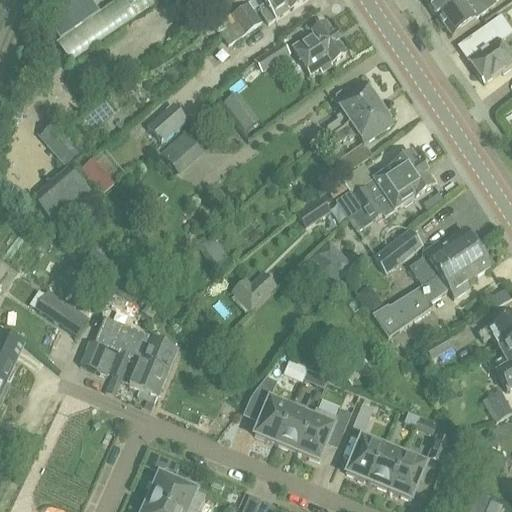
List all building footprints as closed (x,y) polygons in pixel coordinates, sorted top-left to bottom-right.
[(97,14),(87,0),(74,0),(45,21),(59,41),(97,14)] [(129,10),(143,0),(161,0),(162,1),(164,0),(121,0),(55,46),(69,66),(136,20),(129,10)] [(260,9),(273,0),(251,0),(253,3),(255,1),(260,9)] [(261,14),(269,27),(309,1),(307,0),(273,0),(260,9),(263,13),(261,14)] [(421,0),(435,19),(461,0),(421,0)] [(450,39),(494,7),(489,0),(461,0),(435,19),(450,39)] [(215,28),(221,37),(254,16),(247,6),(215,28)] [(221,37),(228,47),(260,26),(254,16),(221,37)] [(293,51),(310,78),(319,72),(322,77),(333,69),(332,67),(346,58),(325,27),(311,36),(313,38),(293,51)] [(467,64),(483,87),(511,66),(511,64),(497,43),(467,64)] [(252,64),(261,77),(289,58),(281,45),(252,64)] [(326,131),(332,140),(378,108),(371,99),(373,96),(369,90),(366,90),(364,88),(351,97),(349,94),(343,92),(336,98),(335,103),(337,106),(336,107),(342,115),(335,121),(337,124),(326,131)] [(192,116),(214,109),(208,89),(186,96),(192,116)] [(222,105),(244,134),(255,125),(233,97),(222,105)] [(22,106),(9,105),(8,108),(7,120),(20,121),(22,106)] [(146,130),(161,147),(187,124),(172,107),(165,113),(146,130)] [(357,138),(363,146),(364,148),(393,129),(390,126),(391,123),(387,117),(385,117),(378,108),(332,140),(337,147),(347,140),(350,144),(357,138)] [(38,140),(65,171),(81,157),(54,126),(38,140)] [(159,157),(178,179),(203,157),(183,135),(159,157)] [(338,208),(348,222),(383,198),(424,170),(420,165),(418,166),(411,156),(391,169),(388,168),(380,173),(381,178),(374,182),(364,167),(341,183),(350,195),(338,203),(339,204),(338,208)] [(112,190),(91,165),(82,173),(102,198),(112,190)] [(383,198),(348,222),(357,235),(392,212),(394,214),(403,208),(405,210),(414,204),(414,202),(434,189),(426,177),(428,176),(424,170),(383,198)] [(34,203),(55,228),(92,197),(71,172),(34,203)] [(422,208),(427,214),(442,204),(438,197),(422,208)] [(295,219),(304,233),(329,216),(320,203),(295,219)] [(371,263),(384,279),(421,251),(408,234),(371,263)] [(407,271),(420,291),(429,285),(428,285),(476,252),(465,234),(441,250),(438,244),(422,255),(425,260),(407,271)] [(201,248),(221,274),(232,266),(212,239),(201,248)] [(329,247),(306,271),(330,295),(354,270),(329,247)] [(87,259),(114,278),(119,270),(93,251),(87,259)] [(370,319),(386,343),(432,311),(430,309),(429,307),(448,295),(453,303),(469,293),(466,287),(489,272),(476,252),(428,285),(429,285),(420,291),(419,292),(418,291),(385,311),(384,310),(370,319)] [(87,264),(77,274),(80,277),(72,284),(81,292),(97,275),(87,264)] [(88,289),(100,308),(117,296),(104,277),(88,289)] [(250,315),(275,291),(262,279),(251,290),(245,284),(232,297),(250,315)] [(34,311),(43,297),(38,293),(28,308),(34,311)] [(383,309),(379,302),(368,310),(373,317),(383,309)] [(348,307),(353,315),(360,311),(354,303),(348,307)] [(44,318),(72,337),(82,322),(54,304),(44,318)] [(141,313),(151,321),(156,314),(146,306),(141,313)] [(498,351),(511,343),(511,317),(478,336),(483,344),(491,339),(498,351)] [(139,365),(167,377),(177,354),(161,347),(163,343),(151,338),(149,343),(124,333),(123,336),(106,329),(98,348),(132,362),(137,352),(144,355),(139,365)] [(0,382),(6,385),(7,383),(9,383),(13,374),(12,374),(23,349),(0,338),(0,382)] [(424,351),(430,364),(453,351),(446,338),(424,351)] [(511,389),(511,343),(498,351),(503,360),(493,366),(499,375),(496,377),(506,394),(511,389)] [(167,377),(139,365),(132,362),(98,348),(98,349),(88,346),(79,369),(96,376),(96,374),(111,380),(105,395),(112,398),(118,382),(121,383),(120,385),(129,389),(130,388),(140,393),(137,400),(146,404),(154,407),(157,400),(167,377)] [(132,362),(139,365),(144,355),(137,352),(132,362)] [(292,356),(286,354),(280,361),(288,365),(292,356)] [(337,376),(348,388),(360,377),(349,365),(337,376)] [(271,399),(279,378),(271,374),(256,393),(271,399)] [(322,393),(326,384),(306,375),(302,385),(322,393)] [(0,406),(9,387),(6,385),(0,382),(0,406)] [(482,404),(495,426),(511,416),(511,413),(500,393),(482,404)] [(142,412),(151,416),(154,407),(146,404),(142,412)] [(269,405),(256,438),(277,447),(291,413),(269,405)] [(361,408),(352,432),(363,437),(373,412),(361,408)] [(311,422),(297,455),(318,464),(332,430),(343,434),(350,417),(339,412),(336,422),(316,414),(314,413),(311,422)] [(291,413),(277,447),(297,455),(311,422),(291,413)] [(407,416),(403,425),(414,430),(418,421),(407,416)] [(441,468),(450,444),(435,439),(426,462),(441,468)] [(362,443),(348,475),(369,483),(382,452),(362,443)] [(329,449),(325,459),(342,466),(346,457),(329,449)] [(476,469),(500,479),(507,461),(483,451),(476,469)] [(382,452),(369,483),(389,492),(402,461),(382,452)] [(180,468),(151,455),(144,470),(155,475),(167,472),(177,476),(180,468)] [(402,461),(389,492),(409,501),(423,469),(402,461)] [(159,479),(148,503),(168,511),(198,511),(204,499),(184,490),(185,487),(164,477),(162,481),(159,479)] [(451,504),(467,511),(474,496),(458,489),(451,504)] [(168,511),(148,503),(144,511),(168,511)]
